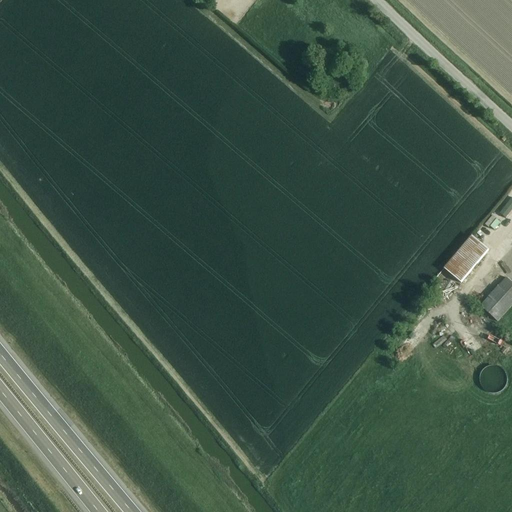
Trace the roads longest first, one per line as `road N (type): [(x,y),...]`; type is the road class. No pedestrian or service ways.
road 1 (trunk): [(132,511),(0,350)]
road 2 (unclassified): [(511,125),(376,0)]
road 3 (trunk): [(0,395),(94,511)]
